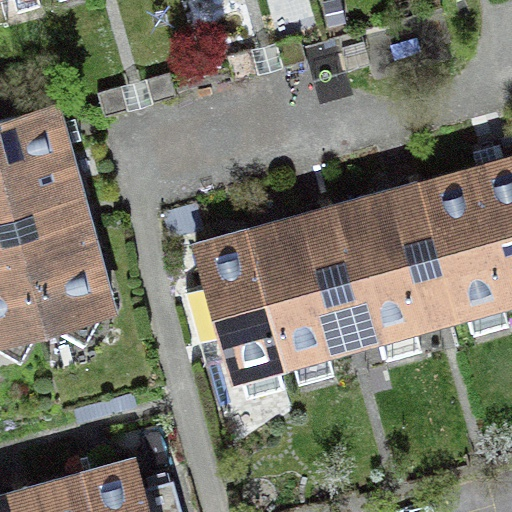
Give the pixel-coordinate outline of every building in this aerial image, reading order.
[(299,34),(276,41),(283,66),(307,59),(299,34)] [(252,48),(228,55),(234,79),(258,72),(252,48)] [(170,71),(146,78),(153,102),(177,95),(170,71)] [(121,84),(97,91),(104,115),(128,109),(121,84)] [(0,164),(68,146),(66,142),(81,138),(75,117),(60,121),(55,101),(15,112),(9,91),(0,93),(0,164)] [(68,146),(0,164),(0,213),(4,227),(31,220),(27,206),(80,191),(68,146)] [(511,155),(473,166),(510,298),(511,297),(511,155)] [(510,298),(473,166),(421,181),(458,313),(510,298)] [(389,190),(332,206),(369,338),(427,322),(389,190)] [(248,229),(285,361),(338,347),(301,214),(248,229)] [(50,227),(26,234),(52,325),(86,344),(105,311),(112,309),(91,231),(54,242),(50,227)] [(285,361),(248,229),(195,244),(206,283),(184,289),(199,343),(198,343),(228,450),(290,405),(278,363),(285,361)] [(52,325),(26,234),(0,240),(0,241),(4,255),(0,256),(0,349),(21,362),(41,328),(52,325)] [(134,457),(81,472),(92,511),(182,511),(173,479),(142,487),(134,457)] [(92,511),(81,472),(28,487),(35,511),(92,511)]
